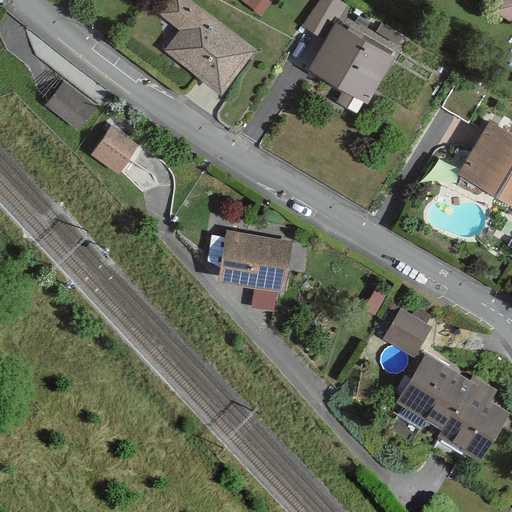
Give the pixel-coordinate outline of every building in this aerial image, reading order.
[(196,0),(169,0),(135,40),(220,111),(265,58),(196,0)] [(511,0),(509,0),(511,1),(511,6),(500,26),(511,34),(511,0)] [(399,59),(344,16),(301,72),(357,115),(399,59)] [(102,120),(66,93),(50,114),(85,142),(102,120)] [(511,203),(511,117),(502,111),(461,170),(511,203)] [(144,160),(114,140),(94,170),(124,190),(144,160)] [(297,255),(222,245),(214,305),(289,315),(297,255)] [(418,346),(435,317),(404,298),(386,327),(418,346)] [(477,387),(423,354),(389,410),(479,464),(509,413),(492,402),(500,388),(483,377),(477,387)]
